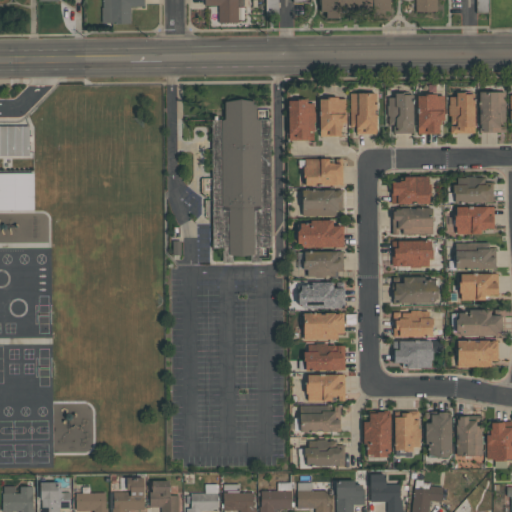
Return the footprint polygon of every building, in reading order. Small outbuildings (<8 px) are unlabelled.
[(101,0),(102,24),(131,23),(130,6),(144,6),(143,0),(101,0)] [(238,22),(237,0),(204,0),(204,6),(218,6),(218,22),(238,22)] [(320,0),(321,18),(338,18),(337,0),(372,0),(373,11),(390,11),(390,0),(320,0)] [(436,0),(415,0),(415,11),(437,11),(436,0)] [(504,132),(504,123),(505,123),(504,92),(478,92),(479,132),(504,132)] [(350,93),(351,134),(377,133),(376,93),(350,93)] [(474,133),(474,94),(449,94),(449,133),(474,133)] [(394,133),(412,133),(412,95),(387,95),(387,125),(394,125),(394,133)] [(417,95),(417,133),(443,133),(442,95),(417,95)] [(227,121),(226,104),(243,98),(259,102),(258,120),(271,120),(271,250),(262,249),(262,263),(253,263),(252,257),(236,258),(235,265),(225,265),(224,250),(213,249),(212,200),(206,200),(200,195),(201,180),(214,181),(211,121),(227,121)] [(340,135),(340,127),(346,127),(346,112),(345,112),(344,98),(319,98),(320,136),(340,135)] [(288,101),(288,140),(315,139),(314,100),(288,101)] [(0,126),(0,155),(29,155),(28,126),(0,126)] [(329,164),(328,158),(303,159),(304,185),(342,185),(341,163),(329,164)] [(33,172),(0,173),(0,209),(34,209),(33,172)] [(391,204),(429,203),(429,176),(403,177),(403,181),(390,181),(391,204)] [(493,202),(492,185),(483,185),(483,177),(454,177),(454,203),(493,202)] [(342,214),(342,189),(301,190),(302,215),(342,214)] [(493,207),(455,206),(455,234),(482,234),(482,228),(493,229),(493,207)] [(392,234),(432,234),(432,216),(428,216),(428,208),(392,208),(392,234)] [(343,247),(343,226),(332,226),(332,221),(297,222),(297,247),(343,247)] [(397,241),(397,249),(392,249),(392,267),(430,266),(430,240),(397,241)] [(455,269),(494,269),(495,245),(455,245),(455,269)] [(304,251),(303,276),(335,277),(335,271),(342,271),(342,252),(304,251)] [(497,274),(459,273),(459,299),(483,300),(483,295),(497,295),(497,274)] [(393,303),(437,303),(437,277),(403,278),(403,283),(393,283),(393,303)] [(333,288),(333,283),(298,283),(298,309),(344,308),(344,287),(333,288)] [(393,337),(432,336),(431,317),(421,317),(421,310),(400,311),(400,320),(392,321),(393,337)] [(456,336),(502,335),(501,315),(490,315),(490,310),(456,310),(456,336)] [(303,338),(344,338),(344,312),(303,313),(303,338)] [(432,366),(432,340),(398,341),(398,349),(393,349),(393,367),(432,366)] [(457,366),(497,365),(496,340),(456,341),(457,366)] [(344,345),(304,344),(304,370),(344,371),(344,345)] [(344,375),(306,375),(306,401),(344,401),(344,375)] [(299,413),(300,433),(339,432),(338,412),(299,413)] [(389,412),(368,413),(369,421),(363,422),(363,456),(390,456),(389,412)] [(419,449),(419,412),(393,412),(394,450),(419,449)] [(424,422),(425,445),(428,445),(428,457),(451,457),(450,413),(430,413),(430,422),(424,422)] [(455,456),(481,456),(482,415),(471,415),(471,417),(456,417),(455,456)] [(485,434),(486,460),(511,459),(511,426),(504,427),(504,422),(490,423),(491,434),(485,434)] [(344,466),(343,448),(335,448),(335,440),(300,441),(301,467),(344,466)] [(386,511),(400,511),(400,484),(384,484),(384,474),(369,474),(370,502),(386,502),(386,511)] [(143,478),(120,478),(121,492),(111,492),(110,511),(125,511),(126,510),(144,510),(143,478)] [(177,511),(177,495),(170,496),(169,480),(150,481),(150,507),(160,507),(159,511),(177,511)] [(442,487),(426,485),(427,481),(414,480),(411,511),(428,511),(430,501),(441,502),(442,487)] [(335,511),(352,511),(353,505),(363,504),(363,481),(335,481),(335,511)] [(297,508),(314,508),(314,511),(327,511),(327,490),(311,491),(310,482),(296,483),(297,508)] [(70,492),(60,492),(60,483),(41,483),(40,511),(58,511),(59,508),(70,508),(70,492)] [(259,511),(273,511),(274,508),(291,508),(290,483),(277,483),(277,491),(259,491),(259,511)] [(186,494),(185,511),(200,511),(201,510),(217,510),(218,484),(205,484),(205,494),(186,494)] [(253,511),(254,492),(238,492),(238,484),(223,484),(223,510),(240,510),(239,511),(253,511)] [(19,511),(32,511),(33,486),(17,486),(2,486),(2,511),(20,511),(19,511)] [(76,511),(93,510),(92,511),(106,511),(106,492),(76,493),(76,511)]
